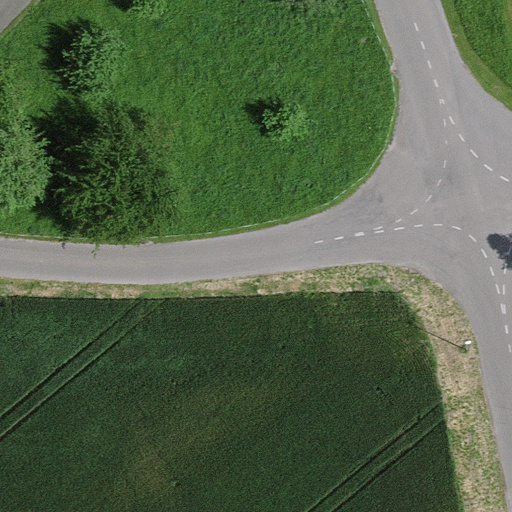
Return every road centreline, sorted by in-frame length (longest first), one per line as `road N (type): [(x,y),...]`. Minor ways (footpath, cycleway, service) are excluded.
road 1 (unclassified): [(0,261),(114,268),(477,217)]
road 2 (unclassified): [(477,217),(401,0)]
road 3 (unclassified): [(511,379),(477,217)]
